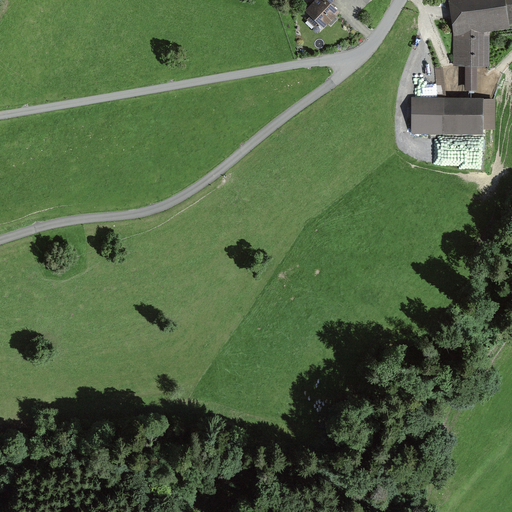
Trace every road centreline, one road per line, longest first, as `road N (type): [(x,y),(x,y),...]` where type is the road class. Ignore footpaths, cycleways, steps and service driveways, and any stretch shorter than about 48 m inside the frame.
road 1 (unclassified): [(0,237),(170,201),(355,61)]
road 2 (unclassified): [(0,113),(312,60),(355,61)]
